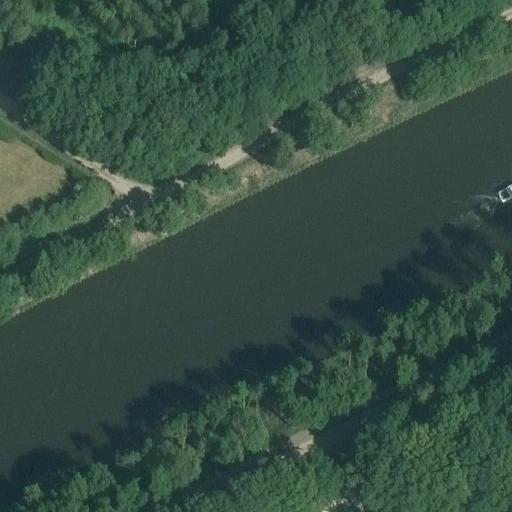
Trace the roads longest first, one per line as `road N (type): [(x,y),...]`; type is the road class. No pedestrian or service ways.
road 1 (track): [(511,15),(141,201)]
road 2 (track): [(184,511),(511,350)]
road 3 (track): [(141,201),(0,108)]
road 4 (track): [(0,284),(141,201)]
